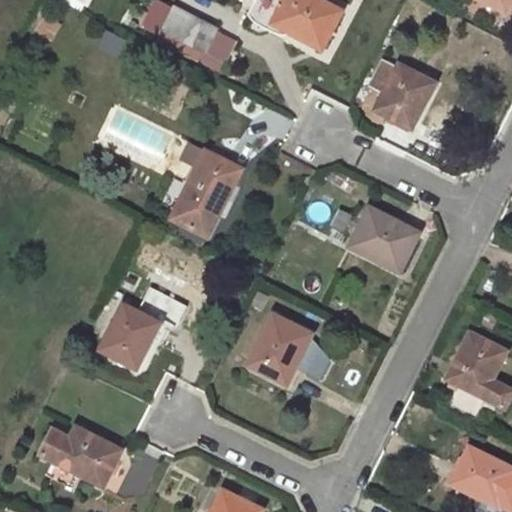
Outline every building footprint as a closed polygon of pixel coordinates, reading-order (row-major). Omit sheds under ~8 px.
[(343,11),(320,0),(285,0),(274,23),(289,31),(288,33),(323,51),(343,11)] [(511,0),(479,0),(506,13),(511,0)] [(218,30),(174,7),(157,40),(167,45),(172,35),(207,53),(216,36),(218,30)] [(59,26),(46,18),(39,32),(52,38),(59,26)] [(216,36),(207,53),(205,56),(219,64),(231,43),(216,36)] [(425,98),(434,82),(399,64),(397,68),(383,62),(371,85),(384,92),(375,111),(412,129),(428,99),(425,98)] [(181,160),(197,168),(205,153),(189,145),(181,160)] [(227,200),(242,170),(206,151),(205,153),(197,168),(188,187),(175,180),(162,205),(176,211),(171,220),(208,239),(220,215),(217,214),(225,199),(227,200)] [(370,209),(350,248),(384,265),(385,263),(401,271),(420,234),(370,209)] [(341,210),(333,226),(344,232),(352,216),(341,210)] [(158,323),(124,305),(100,351),(136,371),(152,340),(150,339),(158,323)] [(312,336),(273,315),(248,367),(285,385),(293,369),(295,370),(312,336)] [(508,353),(470,334),(447,380),(458,386),(447,408),(475,422),(487,400),(506,410),(511,397),(511,391),(493,382),(508,353)] [(79,475),(103,488),(122,452),(77,428),(70,440),(54,431),(41,456),(53,462),(47,475),(72,488),(79,475)] [(511,511),(511,468),(469,448),(451,485),(481,500),(483,498),(511,511)] [(262,511),(263,511),(223,491),(212,511),(262,511)]
